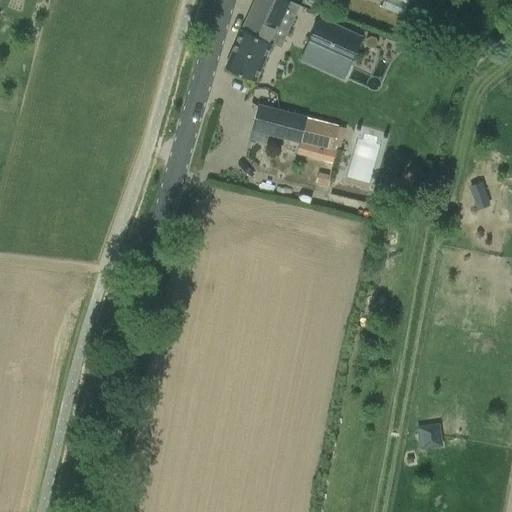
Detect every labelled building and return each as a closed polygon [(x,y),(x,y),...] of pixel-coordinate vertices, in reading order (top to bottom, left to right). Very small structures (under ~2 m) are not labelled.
[(287,11),(291,1),(288,0),(255,0),(225,68),(255,81),(272,43),(281,47),(296,15),(287,11)] [(384,0),(382,7),(406,14),(410,0),(384,0)] [(319,17),(307,47),(350,66),(363,36),(319,17)] [(253,130),(300,142),(297,155),(315,160),(316,157),(320,158),(322,148),(333,151),(339,125),(260,104),(253,130)] [(429,178),(416,164),(403,177),(416,190),(429,178)] [(327,186),(329,175),(318,172),(316,183),(327,186)] [(477,209),(489,205),(483,188),(471,193),(477,209)] [(420,423),(421,447),(442,446),(441,422),(420,423)]
